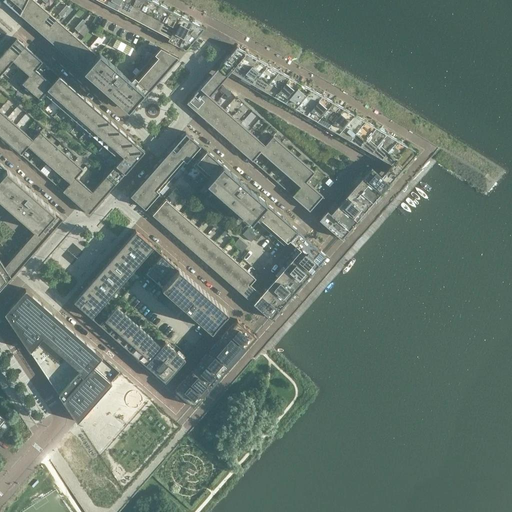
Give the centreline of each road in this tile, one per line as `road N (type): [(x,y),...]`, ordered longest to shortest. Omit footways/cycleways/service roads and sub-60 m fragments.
road 1 (residential): [(0,11),(159,149)]
road 2 (residential): [(187,117),(330,245)]
road 3 (residential): [(25,274),(161,393)]
road 4 (residential): [(118,197),(239,306)]
